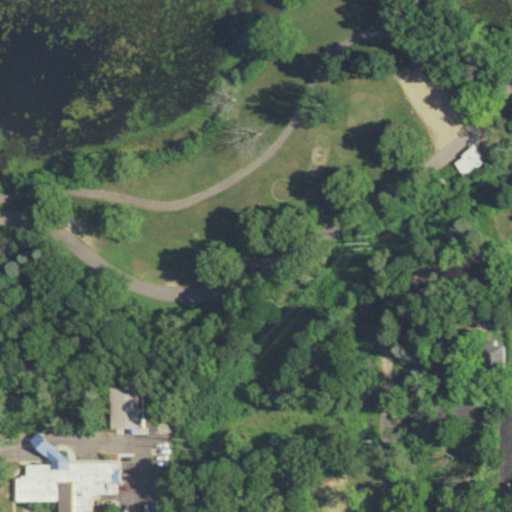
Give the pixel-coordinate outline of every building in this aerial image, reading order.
[(486,162),(478,146),(455,158),(463,174),(486,162)] [(487,368),(506,368),(506,340),(488,340),(487,368)] [(426,366),(407,365),(407,387),(425,388),(426,366)] [(146,427),(146,387),(116,387),(116,427),(132,427),(132,433),(140,433),(140,428),(146,427)] [(63,511),(63,500),(20,500),(20,478),(25,478),(25,476),(30,476),(30,465),(55,464),(55,460),(34,440),(43,431),(73,461),(73,462),(118,462),(118,467),(123,467),(123,483),(118,483),(118,493),(100,493),(100,497),(94,497),(94,511),(63,511)]
